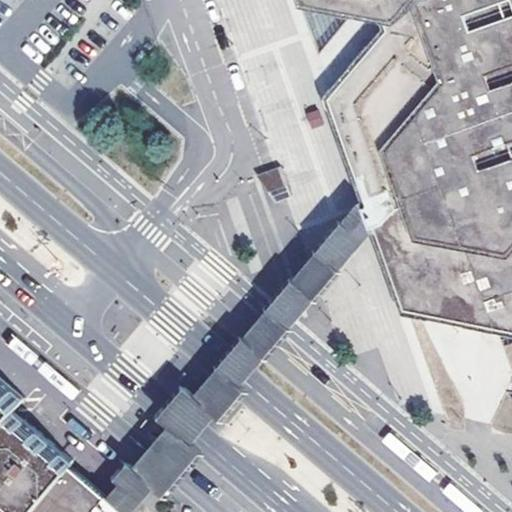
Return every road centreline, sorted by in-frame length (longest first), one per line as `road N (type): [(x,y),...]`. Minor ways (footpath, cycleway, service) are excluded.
road 1 (secondary): [(397,511),(0,172)]
road 2 (secondary): [(0,253),(303,511)]
road 3 (residential): [(0,323),(220,511)]
road 4 (residential): [(163,0),(112,64),(198,140),(178,197)]
road 5 (residential): [(178,197),(198,187),(222,151),(176,14),(163,0)]
